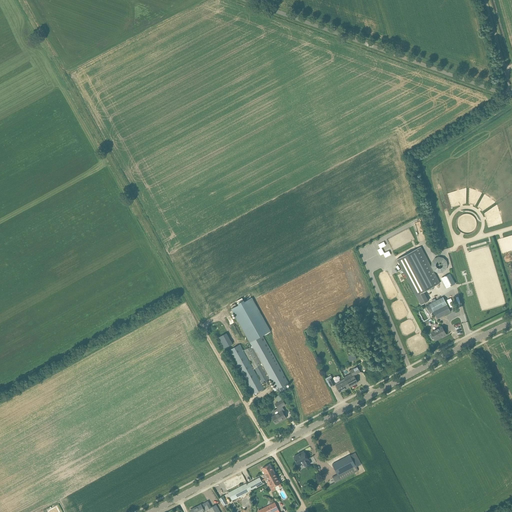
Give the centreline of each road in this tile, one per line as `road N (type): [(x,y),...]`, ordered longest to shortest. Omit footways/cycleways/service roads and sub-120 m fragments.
road 1 (track): [(245,404),(20,0)]
road 2 (unclassified): [(511,97),(245,0)]
road 3 (tertiary): [(270,449),(511,322)]
road 4 (tertiary): [(152,511),(270,449)]
